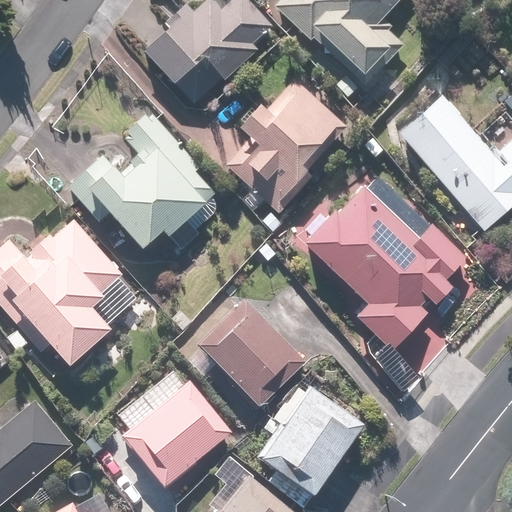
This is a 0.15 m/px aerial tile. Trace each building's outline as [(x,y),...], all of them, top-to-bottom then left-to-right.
[(247,45),(268,25),(244,0),(232,0),(218,13),(207,1),(194,13),(188,7),(137,53),(190,110),(253,52),(247,45)] [(278,0),(269,11),(306,44),(311,39),(348,72),(333,90),(346,101),(399,41),(377,21),(396,0),(278,0)] [(307,177),(304,175),(345,128),(292,82),(220,165),(276,213),(307,177)] [(436,99),(393,137),(483,237),(511,210),(511,120),(503,111),(479,133),(496,152),(490,158),(436,99)] [(118,181),(98,157),(72,180),(133,250),(153,232),(161,241),(183,221),(191,230),(218,206),(189,174),(196,167),(148,113),(121,136),(142,160),(118,181)] [(368,183),(358,193),(354,189),(297,247),(360,309),(350,319),(385,353),(447,289),(441,283),(462,261),(426,226),(409,243),(377,211),(386,202),(368,183)] [(0,246),(0,312),(36,353),(42,348),(61,369),(104,331),(85,309),(120,279),(70,222),(49,241),(46,239),(22,260),(6,242),(0,246)] [(298,365),(240,303),(192,347),(250,410),(298,365)] [(225,432),(180,382),(170,370),(137,400),(147,411),(118,437),(163,487),(225,432)] [(262,426),(270,431),(251,458),(268,470),(259,484),(298,511),(355,428),(290,384),(262,426)] [(0,507),(70,445),(32,403),(0,432),(0,507)] [(209,511),(288,511),(222,459),(210,474),(224,485),(206,508),(211,511),(209,511)] [(119,511),(120,511),(118,511),(100,511),(92,497),(64,511),(119,511)]
